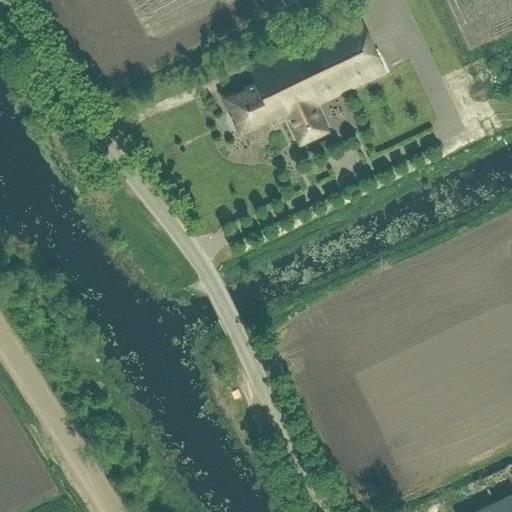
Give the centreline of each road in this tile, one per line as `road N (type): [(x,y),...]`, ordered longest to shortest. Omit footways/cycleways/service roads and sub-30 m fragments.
road 1 (unclassified): [(325,511),(207,274),(0,0)]
road 2 (track): [(207,274),(221,254),(511,114)]
road 3 (unclassified): [(111,511),(0,337)]
